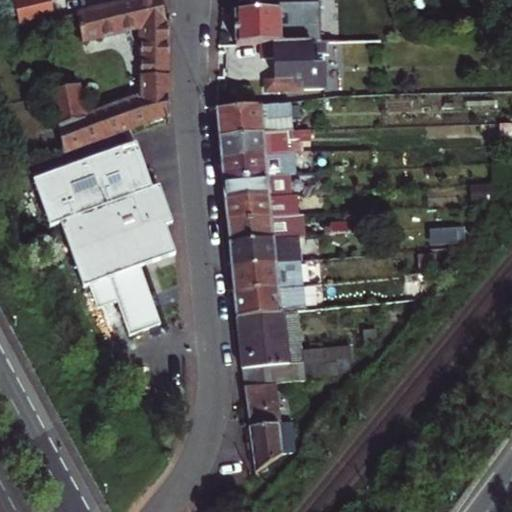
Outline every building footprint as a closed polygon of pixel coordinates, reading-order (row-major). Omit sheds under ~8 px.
[(37,23),(55,19),(50,0),(14,0),(20,26),(37,23)] [(161,0),(146,0),(64,17),(68,43),(140,29),(140,98),(84,118),(78,86),(49,92),(60,151),(168,118),(165,22),(161,0)] [(235,13),(236,45),(261,45),(321,43),(320,4),(279,4),(279,12),(235,13)] [(321,43),(261,45),(261,59),(274,59),(275,84),(275,91),(323,90),(323,57),(327,57),(327,55),(346,54),(345,43),(321,43)] [(283,104),(217,111),(220,138),(264,133),(286,132),(285,120),(293,119),(292,107),(284,108),(283,104)] [(264,133),(220,138),(222,160),(288,153),(303,152),(302,132),(286,132),(264,133)] [(31,178),(45,221),(149,189),(135,145),(31,178)] [(288,153),(222,160),(224,181),(267,177),(280,176),(290,175),(288,153)] [(267,177),(224,181),(226,202),(281,196),(280,176),(267,177)] [(57,220),(67,251),(165,216),(156,188),(150,191),(149,189),(45,221),(46,223),(57,220)] [(226,202),(228,222),(271,218),(270,214),(293,213),(291,195),(281,196),(226,202)] [(298,238),(306,237),(303,212),(293,213),(270,214),(271,218),(228,222),(230,245),(298,238)] [(165,216),(67,251),(78,286),(84,284),(92,308),(107,303),(105,292),(142,288),(136,268),(171,257),(162,228),(168,226),(165,216)] [(230,245),(232,269),(300,262),(298,238),(230,245)] [(300,262),(232,269),(235,293),(303,286),(300,262)] [(305,313),(303,286),(235,293),(237,320),(283,315),(305,313)] [(105,292),(107,303),(111,301),(123,337),(154,327),(149,311),(154,310),(150,295),(145,297),(142,288),(105,292)] [(237,320),(244,389),(273,386),(303,383),(300,353),(287,354),(283,315),(237,320)] [(244,389),(255,474),(279,456),(292,455),(289,425),(276,426),(273,386),(244,389)]
